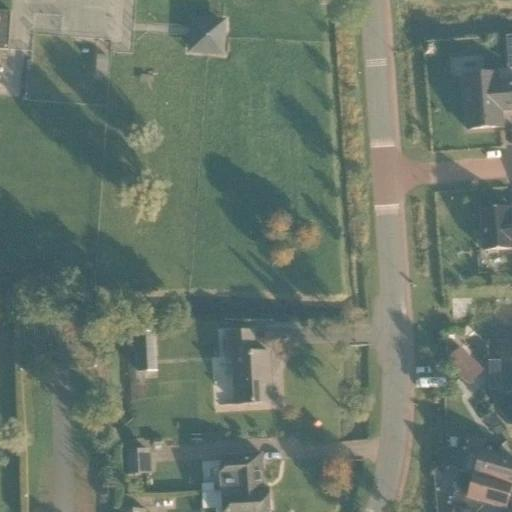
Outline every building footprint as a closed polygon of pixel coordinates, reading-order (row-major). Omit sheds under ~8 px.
[(0,50),(8,51),(11,13),(0,11),(0,50)] [(221,24),(193,22),(191,51),(219,53),(221,24)] [(463,77),(467,131),(502,128),(501,111),(511,110),(511,82),(499,84),(498,74),(463,77)] [(511,244),(511,221),(509,221),(508,208),(480,210),(484,252),(511,250),(511,245),(511,244)] [(254,353),(253,331),(225,333),(227,357),(232,356),(235,404),(271,402),(268,353),(254,353)] [(137,335),(139,373),(150,372),(149,356),(155,356),(154,334),(137,335)] [(484,371),(460,347),(445,363),(469,387),(484,371)] [(500,381),(489,381),(489,391),(500,391),(500,381)] [(511,393),(495,403),(508,426),(511,423),(511,393)] [(511,461),(499,457),(502,445),(484,440),(470,436),(465,452),(444,446),(439,465),(460,471),(474,476),(474,475),(511,486),(511,461)] [(151,474),(150,451),(124,452),(125,476),(151,474)] [(238,496),(268,494),(268,488),(263,488),(261,454),(219,456),(221,484),(214,484),(214,492),(221,492),(221,491),(233,490),(233,491),(238,491),(238,496)] [(506,509),(511,486),(474,475),(474,476),(460,471),(457,481),(450,506),(471,511),(475,511),(479,501),(506,509)] [(233,491),(233,490),(221,491),(221,492),(222,511),(269,511),(268,494),(238,496),(238,491),(233,491)]
